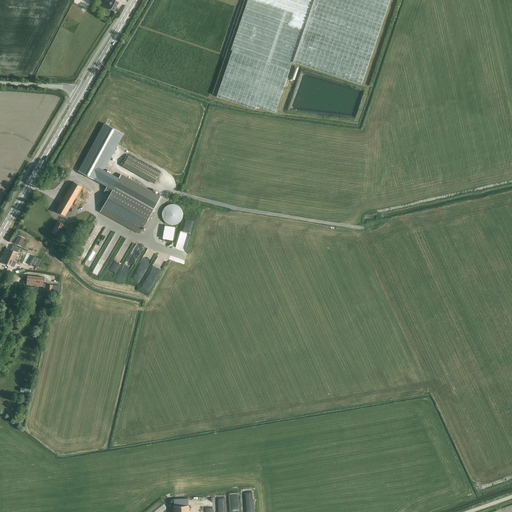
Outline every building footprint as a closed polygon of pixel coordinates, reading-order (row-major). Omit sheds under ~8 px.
[(108,3),(106,6),(114,11),(119,2),(115,0),(111,0),(109,3),(108,3)] [(247,0),(231,50),(232,50),(217,95),(255,108),(256,105),(275,112),(289,70),(292,62),(361,85),(389,0),(247,0)] [(104,124),(79,171),(97,181),(97,180),(107,186),(104,191),(110,194),(100,211),(140,233),(152,211),(160,197),(121,174),(118,179),(103,171),(123,134),(104,124)] [(128,155),(124,163),(155,181),(160,173),(128,155)] [(65,216),(82,186),(73,182),(57,211),(65,216)] [(78,207),(81,200),(77,198),(73,204),(78,207)] [(185,218),(185,215),(185,213),(185,211),(183,209),(182,207),(180,206),(178,205),(176,204),(174,204),(171,204),(169,204),(167,205),(165,207),(164,209),(163,211),(162,213),(162,215),(162,217),(162,220),(163,222),(165,224),(167,225),(169,226),(171,227),(173,227),(175,227),(176,227),(178,227),(180,225),(182,224),(183,222),(185,220),(185,218)] [(63,226),(64,224),(58,221),(51,232),(57,235),(62,225),(63,226)] [(11,266),(17,253),(20,248),(13,245),(4,263),(11,266)] [(33,255),(29,263),(32,265),(33,264),(37,266),(41,260),(33,255)] [(60,285),(52,285),(47,284),(43,284),(44,277),(27,275),(26,284),(43,286),(47,287),(47,290),(59,292),(60,285)]
